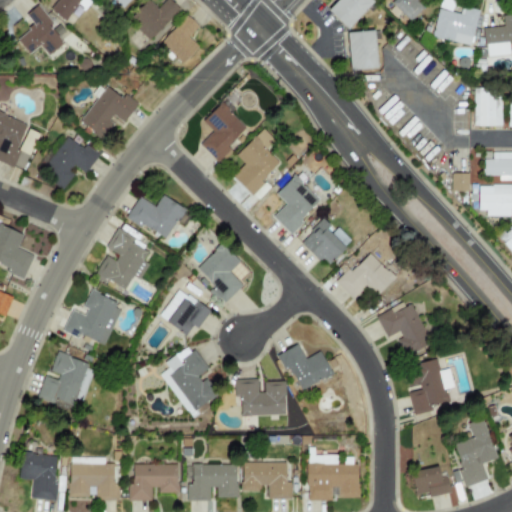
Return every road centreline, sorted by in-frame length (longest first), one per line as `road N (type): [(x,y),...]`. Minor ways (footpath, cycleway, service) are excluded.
road 1 (residential): [(149,137),(355,345),(381,404),(382,511)]
road 2 (residential): [(255,28),(164,120),(101,200),(43,299),(0,408)]
road 3 (secondary): [(353,135),(354,162),(367,180),(511,345)]
road 4 (secondary): [(511,293),(375,146),(353,135)]
